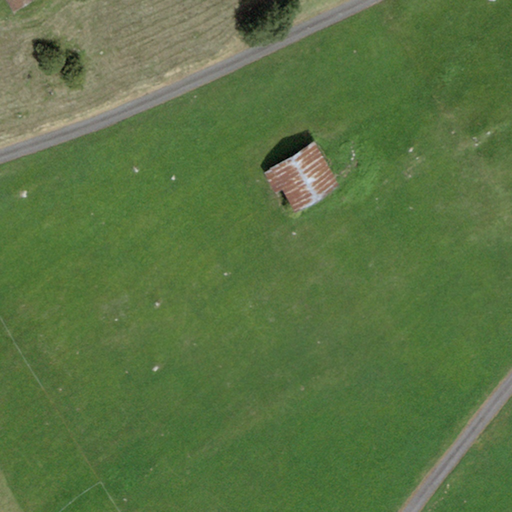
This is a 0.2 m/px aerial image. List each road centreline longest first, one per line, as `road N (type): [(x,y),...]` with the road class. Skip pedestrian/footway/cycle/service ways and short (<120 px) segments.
road 1 (residential): [(365,0),(121,112),(0,157)]
road 2 (residential): [(410,511),(511,383)]
